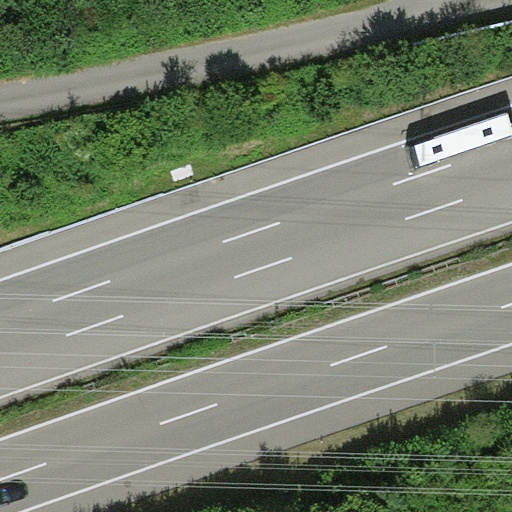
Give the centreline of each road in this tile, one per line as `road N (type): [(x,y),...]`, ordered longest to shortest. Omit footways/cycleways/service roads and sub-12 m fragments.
road 1 (motorway): [(511,163),(0,338)]
road 2 (motorway): [(0,478),(511,305)]
road 3 (unclassified): [(480,0),(0,99)]
